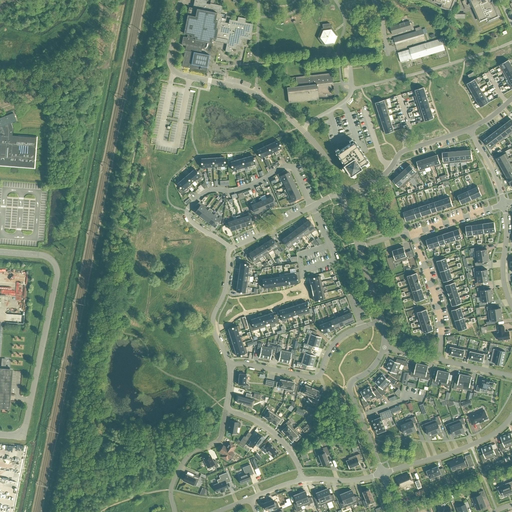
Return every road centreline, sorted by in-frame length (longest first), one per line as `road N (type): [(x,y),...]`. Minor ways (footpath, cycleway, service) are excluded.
road 1 (residential): [(0,434),(15,435),(25,425),(56,271),(48,258),(0,252)]
road 2 (residential): [(228,248),(187,216),(204,191),(233,191),(289,166),(311,206)]
road 3 (unclassified): [(299,127),(255,93),(173,71),(180,0)]
road 4 (residential): [(228,364),(314,377),(339,337),(381,320)]
road 5 (unclassified): [(340,192),(383,175),(408,149),(469,129)]
road 6 (unclassified): [(382,472),(349,387),(383,347)]
road 7 (residential): [(382,472),(459,450),(511,415)]
road 8 (residential): [(437,359),(439,315),(414,233)]
road 9 (residential): [(174,511),(174,478),(190,453),(219,439),(225,410)]
